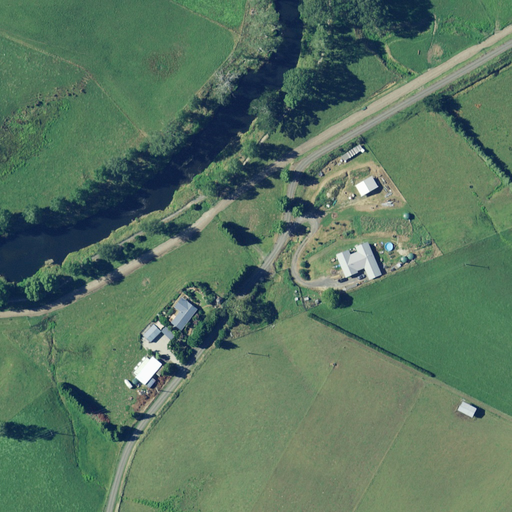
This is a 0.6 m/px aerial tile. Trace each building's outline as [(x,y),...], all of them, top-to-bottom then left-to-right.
[(381,274),(368,242),(355,247),(357,252),(350,255),(348,250),(336,255),(345,277),(357,272),(356,271),(364,268),(369,279),(381,274)] [(197,309),(182,297),(174,307),(179,312),(171,323),(181,330),(197,309)] [(161,332),(154,324),(143,335),(150,342),(161,332)] [(174,336),(166,327),(161,332),(170,341),(174,336)] [(476,409),(462,402),(457,410),(471,417),(476,409)]
